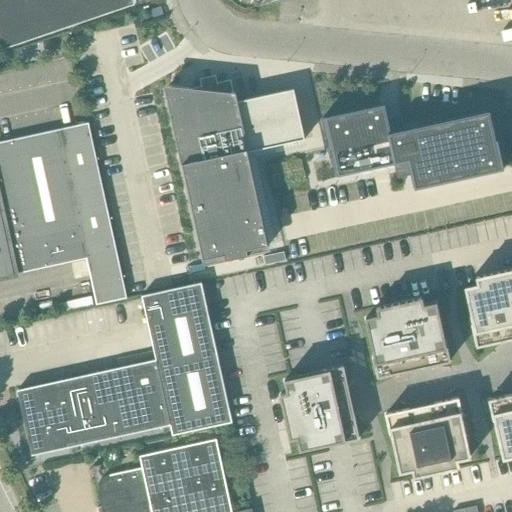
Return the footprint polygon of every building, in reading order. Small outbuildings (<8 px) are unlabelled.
[(0,0),(0,48),(1,50),(135,4),(134,3),(135,2),(136,1),(136,0),(135,0),(0,0)] [(248,152),(304,139),(293,89),(237,102),(235,93),(168,86),(170,91),(165,92),(202,259),(224,254),(225,260),(247,255),(246,250),(268,245),(248,152)] [(384,104),(322,117),(329,147),(331,147),(337,176),(408,160),(414,189),(503,169),(497,139),(496,139),(489,110),(404,129),(390,132),(387,118),(384,104)] [(0,276),(85,258),(95,304),(126,297),(88,122),(0,141),(0,276)] [(469,286),(464,287),(465,291),(471,318),(473,327),(472,327),(473,329),(476,346),(497,342),(500,341),(498,335),(511,331),(511,269),(476,277),(477,284),(469,286)] [(31,455),(169,424),(172,435),(231,422),(200,282),(141,295),(155,359),(16,390),(17,391),(21,391),(35,419),(27,423),(28,424),(29,424),(35,453),(31,453),(31,455)] [(449,361),(445,342),(444,342),(435,303),(423,305),(421,298),(376,308),(378,315),(365,318),(374,358),(373,358),(377,377),(398,373),(401,372),(426,367),(429,366),(449,361)] [(354,418),(348,387),(347,387),(343,366),(323,371),(323,372),(284,380),(287,393),(280,394),(290,439),(296,438),(299,450),(339,442),(339,443),(358,439),(354,418)] [(509,395),(488,400),(492,417),(493,419),(494,419),(496,428),(502,454),(502,459),(506,458),(511,456),(511,396),(511,394),(509,395)] [(406,409),(385,414),(390,433),(391,433),(399,473),(412,470),(413,477),(458,467),(457,460),(469,457),(461,418),(462,417),(458,398),(437,403),(437,402),(434,403),(409,408),(406,409)] [(142,468),(108,475),(106,476),(104,477),(102,479),(100,480),(99,483),(99,484),(98,486),(98,489),(98,490),(98,491),(102,511),(252,511),(252,509),(236,511),(231,511),(215,439),(139,456),(142,468)]
